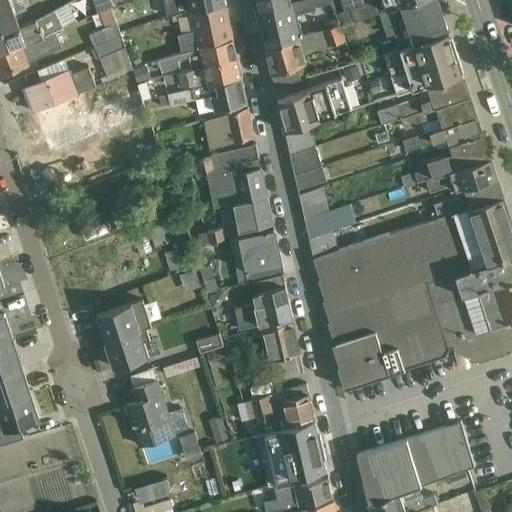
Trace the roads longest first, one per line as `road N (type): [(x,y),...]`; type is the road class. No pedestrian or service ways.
road 1 (residential): [(355,511),(240,0)]
road 2 (residential): [(0,155),(115,511)]
